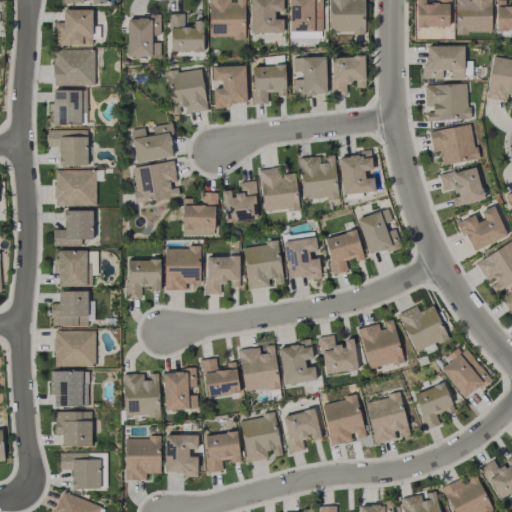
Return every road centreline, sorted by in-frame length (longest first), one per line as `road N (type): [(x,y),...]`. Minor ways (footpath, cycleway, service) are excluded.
road 1 (residential): [(24,0),(21,365),(37,492)]
road 2 (residential): [(390,0),(402,162),(461,297),(511,358)]
road 3 (residential): [(170,511),(296,479),(435,459),(475,438),(511,399)]
road 4 (residential): [(160,331),(327,307),(399,284),(443,258)]
road 5 (residential): [(217,152),(270,134),(394,118)]
